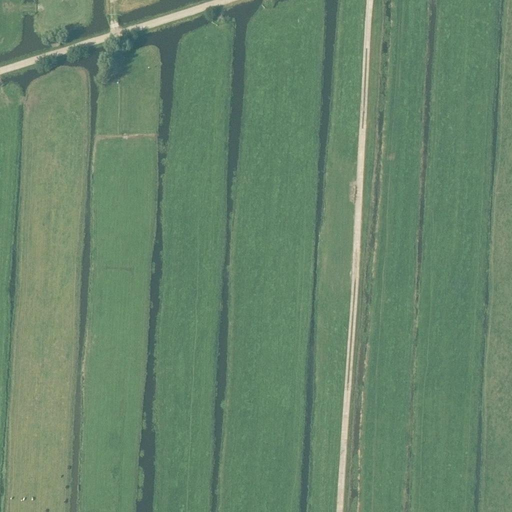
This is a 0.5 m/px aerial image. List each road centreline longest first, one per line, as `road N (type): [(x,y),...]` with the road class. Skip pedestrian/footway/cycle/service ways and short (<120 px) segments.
road 1 (track): [(369,0),(338,511)]
road 2 (track): [(0,69),(225,0)]
